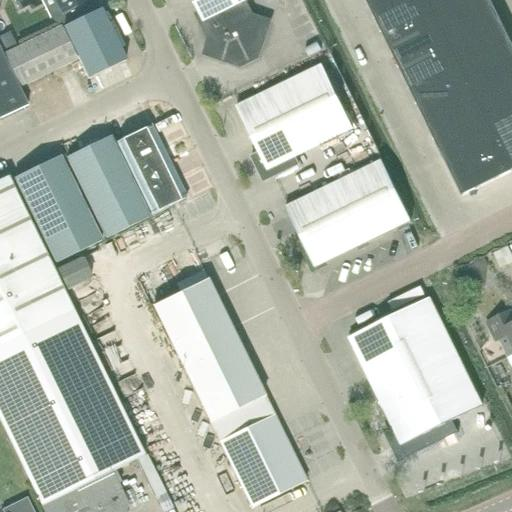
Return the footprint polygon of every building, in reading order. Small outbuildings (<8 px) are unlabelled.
[(53,0),(60,14),(89,0),(53,0)] [(246,2),(250,0),(191,0),(198,13),(194,14),(207,41),(202,56),(241,69),(259,60),(272,21),(253,15),(246,2)] [(365,0),(374,18),(409,0),(365,0)] [(391,54),(442,29),(427,0),(409,0),(374,18),(391,54)] [(427,0),(442,29),(492,4),(489,0),(427,0)] [(459,65),(510,40),(492,4),(442,29),(459,65)] [(276,15),(290,40),(289,41),(298,58),(313,50),(290,8),(276,15)] [(63,28),(88,80),(125,62),(100,10),(63,28)] [(6,54),(22,87),(76,60),(60,27),(6,54)] [(409,90),(459,65),(442,29),(391,54),(409,90)] [(11,37),(0,42),(0,45),(3,52),(15,46),(11,37)] [(477,101),(511,83),(511,45),(510,40),(459,65),(477,101)] [(0,49),(0,120),(28,106),(0,49)] [(427,125),(477,101),(459,65),(409,90),(427,125)] [(265,183),(275,178),(299,166),(296,159),(355,130),(322,66),(237,108),(260,155),(252,158),(265,183)] [(494,137),(511,128),(511,83),(477,101),(494,137)] [(444,161),(494,137),(477,101),(427,125),(444,161)] [(188,199),(165,150),(153,124),(115,142),(150,217),(188,199)] [(511,128),(494,137),(511,172),(511,128)] [(462,197),(511,172),(494,137),(444,161),(462,197)] [(108,241),(148,221),(109,139),(68,158),(108,241)] [(59,263),(104,241),(61,156),(16,179),(59,263)] [(316,269),(413,222),(383,162),(287,209),(316,269)] [(0,348),(73,312),(52,268),(10,181),(9,178),(0,182),(0,348)] [(457,270),(454,288),(483,292),(487,267),(483,261),(476,261),(469,268),(457,270)] [(306,481),(207,280),(202,272),(175,285),(180,294),(154,307),(253,507),(306,481)] [(430,300),(350,340),(403,447),(483,407),(430,300)] [(511,310),(485,323),(493,339),(505,333),(511,347),(511,310)] [(145,456),(73,312),(0,348),(0,420),(45,511),(123,511),(128,510),(129,503),(123,491),(114,472),(145,456)] [(35,511),(29,499),(7,509),(8,511),(35,511)]
